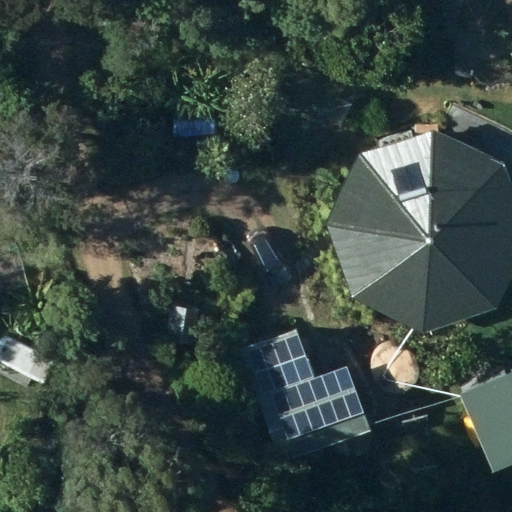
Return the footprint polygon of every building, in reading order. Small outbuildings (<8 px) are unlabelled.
[(511,271),(511,188),(502,164),(433,133),(363,161),(333,230),(361,300),(430,329),(499,301),(511,271)] [(57,179),(0,178),(0,234),(57,235),(57,179)] [(197,344),(200,305),(171,301),(167,341),(197,344)] [(283,462),(376,429),(353,365),(319,377),(300,327),(241,349),(283,462)] [(439,421),(468,499),(511,483),(511,437),(498,400),(439,421)]
